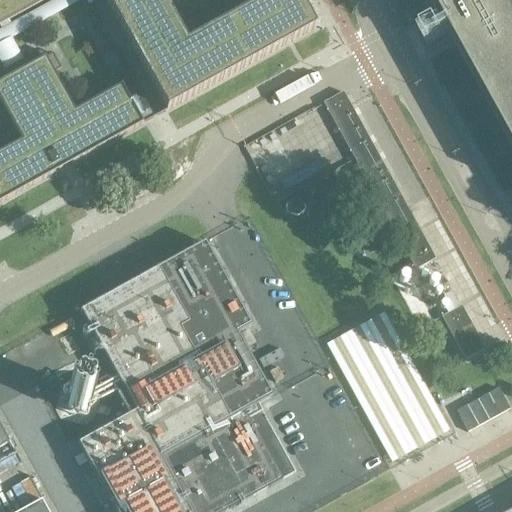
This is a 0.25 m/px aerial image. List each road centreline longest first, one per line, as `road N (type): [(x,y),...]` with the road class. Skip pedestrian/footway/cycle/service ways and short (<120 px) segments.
road 1 (unclassified): [(0,298),(183,198),(233,133),(393,44)]
road 2 (unclassified): [(511,262),(393,44)]
